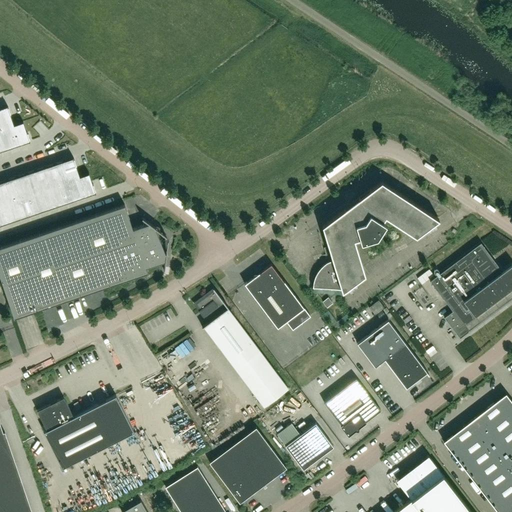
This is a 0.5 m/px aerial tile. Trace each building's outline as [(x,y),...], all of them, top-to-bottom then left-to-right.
[(6,106),(0,108),(0,150),(29,141),(30,141),(23,121),(22,122),(14,125),(7,106),(6,106)] [(72,158),(0,182),(0,225),(94,193),(95,193),(96,193),(89,173),(88,173),(79,176),(73,157),(72,157),(72,158)] [(365,274),(354,239),(359,237),(361,241),(371,238),(373,239),(378,238),(380,233),(379,232),(385,222),(382,220),(385,215),(416,235),(439,218),(381,181),(353,201),(322,225),(328,246),(332,260),(330,261),(329,261),(328,262),(327,262),(325,264),(324,264),(323,265),(322,266),(321,267),(320,268),(319,269),(319,270),(318,271),(317,271),(317,272),(316,273),(315,275),(315,276),(315,277),(314,278),(314,279),(314,280),(313,281),(313,283),(313,284),(313,286),(313,287),(313,286),(341,288),(342,291),(365,274)] [(33,311),(102,287),(147,272),(146,267),(164,260),(163,269),(164,269),(166,252),(168,240),(167,240),(166,252),(166,253),(165,253),(155,228),(156,228),(166,236),(166,235),(156,227),(142,217),(142,218),(149,223),(133,228),(126,210),(124,204),(0,246),(0,276),(14,317),(15,317),(33,311)] [(468,332),(511,298),(511,263),(502,271),(481,242),(439,273),(437,275),(430,280),(452,311),(444,317),(459,337),(460,338),(461,337),(467,332),(468,332)] [(310,316),(284,281),(271,264),(265,268),(259,272),(244,283),(277,327),(286,321),(292,329),(310,316)] [(429,269),(417,278),(421,284),(434,276),(429,269)] [(288,388),(228,308),(228,307),(213,287),(213,288),(214,290),(196,304),(201,311),(209,321),(202,326),(202,327),(203,326),(264,407),(288,388)] [(332,303),(328,297),(322,301),(327,307),(332,303)] [(378,300),(369,307),(375,314),(384,307),(378,300)] [(429,374),(388,319),(357,343),(375,366),(383,360),(384,359),(406,388),(425,373),(426,372),(428,375),(429,374)] [(181,346),(188,355),(198,349),(192,339),(181,346)] [(429,358),(436,354),(432,348),(426,352),(429,358)] [(157,359),(163,368),(169,364),(163,355),(157,359)] [(327,405),(344,427),(343,428),(351,438),(358,433),(361,433),(362,430),(369,425),(368,424),(382,413),(359,381),(327,405)] [(455,431),(443,441),(497,511),(510,511),(511,511),(511,400),(506,392),(493,402),(456,431),(455,431)] [(134,431),(116,395),(73,416),(64,396),(37,410),(47,429),(43,431),(62,467),(134,431)] [(303,469),(333,446),(315,422),(300,434),(291,422),(277,433),(285,445),(303,469)] [(286,467),(256,426),(209,462),(239,502),(243,499),(282,470),(286,467)] [(0,454),(9,451),(6,442),(0,444),(0,454)] [(0,464),(12,460),(9,451),(0,454),(0,464)] [(471,511),(428,455),(426,456),(427,458),(399,480),(398,478),(396,479),(410,498),(392,511),(471,511)] [(15,469),(12,460),(0,464),(0,468),(2,474),(15,469)] [(226,511),(197,466),(165,486),(181,511),(226,511)] [(19,479),(15,469),(2,474),(1,474),(4,484),(19,479)] [(21,486),(19,479),(4,484),(6,491),(21,486)] [(23,493),(21,486),(6,491),(9,498),(23,493)] [(0,500),(9,498),(6,491),(0,492),(0,500)] [(26,500),(23,493),(9,498),(11,505),(26,500)] [(0,508),(11,505),(9,498),(0,500),(0,508)] [(147,511),(140,499),(121,511),(147,511)] [(28,507),(26,500),(11,505),(13,511),(14,511),(15,511),(28,507)]
